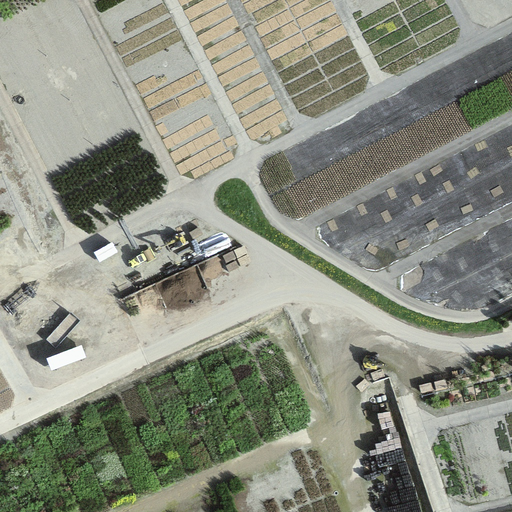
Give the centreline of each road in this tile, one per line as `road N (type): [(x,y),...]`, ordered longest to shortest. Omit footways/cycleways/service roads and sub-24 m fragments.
road 1 (track): [(0,295),(511,26)]
road 2 (track): [(511,343),(438,346),(375,321),(183,197)]
road 3 (track): [(317,283),(0,430)]
road 4 (track): [(511,292),(459,313),(377,291),(284,234),(241,164)]
road 5 (track): [(389,327),(372,366),(372,417),(403,511)]
road 6 (track): [(0,96),(79,248)]
